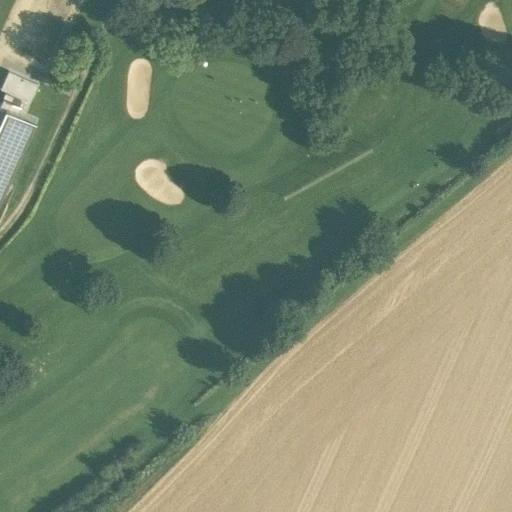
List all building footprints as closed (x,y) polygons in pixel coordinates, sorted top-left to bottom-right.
[(49,62),(76,0),(49,0),(27,52),(49,62)] [(194,0),(138,0),(135,11),(182,31),(186,20),(194,0)] [(203,0),(194,0),(186,20),(194,23),(203,0)] [(38,85),(8,71),(0,88),(0,89),(29,103),(38,85)] [(27,103),(5,93),(0,104),(5,107),(6,106),(22,113),(27,103)] [(0,199),(35,121),(5,107),(0,104),(0,199)]
